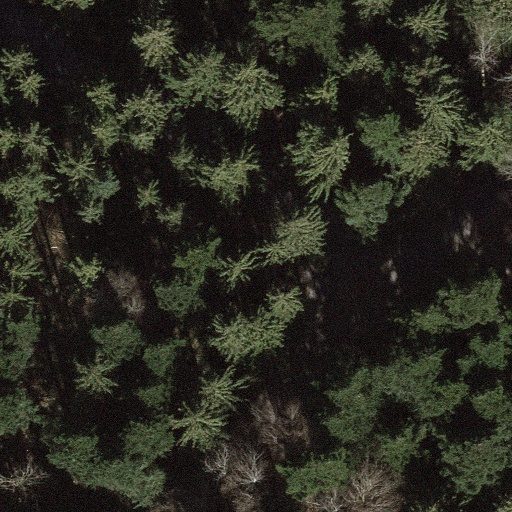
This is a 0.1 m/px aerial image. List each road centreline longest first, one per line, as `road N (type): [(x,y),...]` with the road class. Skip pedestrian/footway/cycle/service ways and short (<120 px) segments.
road 1 (track): [(511,271),(396,271),(325,235),(77,75),(0,5)]
road 2 (unclassified): [(204,511),(511,130)]
